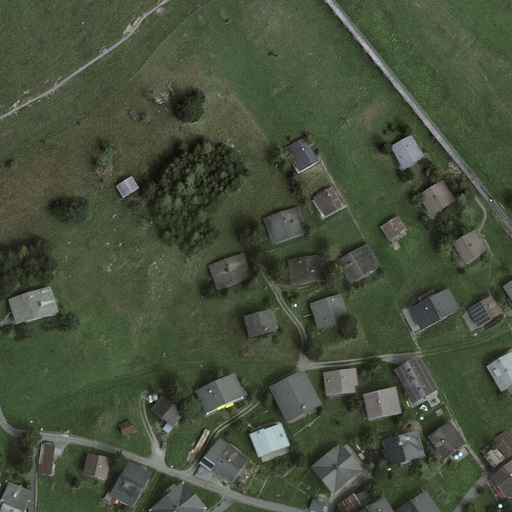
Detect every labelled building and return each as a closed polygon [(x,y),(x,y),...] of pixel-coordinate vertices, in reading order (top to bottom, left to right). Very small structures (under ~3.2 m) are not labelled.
[(299,169),(315,160),(303,139),(284,150),(293,166),(296,164),(299,169)] [(403,165),(419,156),(410,139),(390,151),(396,162),(400,160),(403,165)] [(130,180),(119,187),(122,192),(120,193),(122,198),(136,189),(130,180)] [(442,185),(422,198),(432,213),(451,201),(442,185)] [(317,198),(312,200),(318,212),(322,209),(325,214),(340,205),(331,190),(328,191),(326,189),(316,195),(317,198)] [(278,239),(301,231),(295,212),(269,221),(273,233),(276,232),(278,239)] [(397,219),(383,228),(389,240),(404,231),(397,219)] [(465,261),(483,251),(474,235),(452,249),(456,255),(460,252),(465,261)] [(362,252),(360,248),(343,257),(345,261),(340,264),(344,271),(347,269),(352,278),(374,266),(365,250),(362,252)] [(246,276),(240,258),(213,267),(219,285),(246,276)] [(321,276),(319,260),(292,263),(294,282),(320,278),(320,279),(322,278),(322,276),(321,276)] [(49,290),(11,301),(15,312),(19,311),(22,320),(43,313),(44,316),(54,313),(48,291),(49,290)] [(413,332),(455,310),(446,293),(435,299),(432,293),(420,300),(423,306),(414,310),(411,306),(402,311),(413,332)] [(346,320),(339,298),(313,306),(319,326),(337,320),(338,322),(346,320)] [(474,310),(471,314),(477,325),(497,314),(489,301),(474,310)] [(247,320),(251,336),(273,330),(269,315),(247,320)] [(511,351),(511,350),(488,363),(502,389),(511,383),(511,351)] [(419,357),(395,371),(415,405),(439,391),(419,357)] [(354,373),(326,376),(328,392),(342,391),(342,392),(352,391),(351,383),(355,383),(354,373)] [(233,377),(197,393),(207,414),(242,399),(233,377)] [(291,381),(274,389),(289,418),(314,405),(302,379),(292,384),(291,381)] [(396,388),(363,395),(369,421),(401,414),(396,388)] [(168,433),(182,415),(162,399),(153,410),(169,423),(163,430),(168,433)] [(130,424),(121,426),(124,434),(132,432),(130,424)] [(444,456),(461,445),(455,437),(457,435),(454,430),(451,431),(448,427),(432,439),(444,456)] [(260,455),(286,445),(280,428),(265,434),(263,432),(252,436),(260,455)] [(511,441),(505,433),(495,440),(507,456),(511,452),(511,441)] [(414,437),(388,445),(392,461),(409,456),(410,459),(420,457),(414,437)] [(228,449),(216,440),(198,471),(209,475),(213,469),(229,481),(244,461),(237,456),(239,453),(230,447),(228,449)] [(482,453),(494,466),(502,458),(490,445),(482,453)] [(38,472),(47,474),(51,449),(42,448),(38,472)] [(316,469),(334,492),(357,472),(351,464),(354,461),(349,456),(346,458),(339,449),(316,469)] [(108,462),(89,458),(85,474),(104,478),(108,462)] [(147,478),(129,468),(114,495),(131,505),(147,478)] [(511,476),(510,474),(484,492),(501,511),(510,507),(511,506),(511,476)] [(28,498),(29,496),(10,488),(0,509),(4,511),(3,511),(18,511),(21,506),(24,507),(28,498)] [(198,511),(200,510),(183,489),(177,494),(174,490),(168,495),(171,499),(154,511),(198,511)] [(339,506),(342,511),(355,511),(372,502),(366,492),(355,499),(354,497),(339,506)] [(436,511),(425,495),(400,511),(436,511)] [(319,511),(322,505),(314,502),(311,509),(319,511)]
